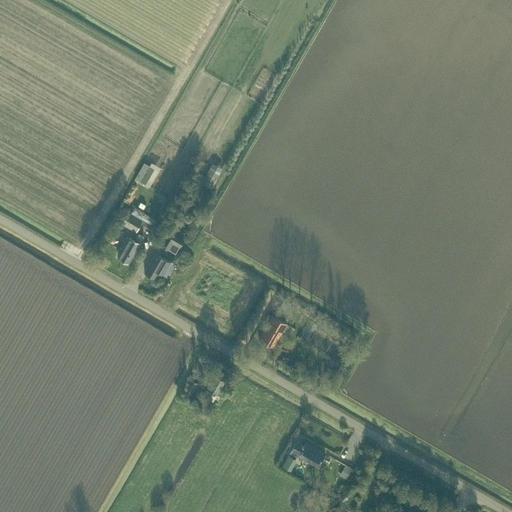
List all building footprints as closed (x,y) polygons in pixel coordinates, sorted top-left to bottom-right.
[(219,174),(209,169),(202,183),(211,188),(219,174)] [(131,213),(154,226),(158,221),(135,207),(131,213)] [(128,212),(122,224),(136,232),(143,221),(128,212)] [(169,230),(160,245),(169,250),(173,243),(179,247),(184,239),(169,230)] [(141,243),(129,236),(117,257),(129,264),(141,243)] [(153,259),(145,272),(155,278),(158,272),(163,275),(170,262),(155,253),(152,259),(153,259)] [(272,315),(258,339),(273,347),(287,323),(292,314),(279,307),(274,316),(272,315)] [(334,356),(330,363),(337,367),(341,360),(334,356)] [(217,395),(226,381),(214,374),(206,389),(203,396),(213,402),(215,398),(217,399),(219,396),(217,395)] [(191,396),(198,383),(191,379),(184,392),(191,396)] [(299,455),(318,466),(325,453),(306,442),(304,445),(297,441),(291,452),(298,457),(299,455)] [(346,465),(340,474),(347,479),(353,469),(346,465)] [(345,509),(356,490),(345,484),(335,503),(345,509)]
